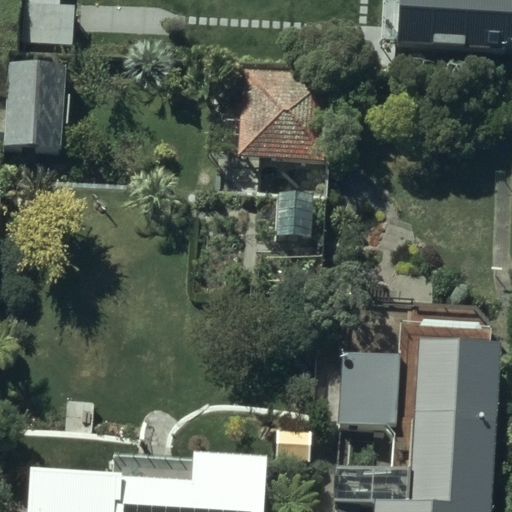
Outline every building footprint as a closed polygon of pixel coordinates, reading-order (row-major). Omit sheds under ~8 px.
[(75,0),(20,0),(18,48),(73,51),(75,0)] [(511,0),(388,0),(386,59),(511,64),(511,0)] [(62,71),(0,70),(0,155),(61,156),(62,71)] [(322,75),(234,75),(235,165),(323,165),(322,75)] [(41,331),(0,329),(0,464),(51,467),(52,442),(167,447),(171,351),(188,351),(188,332),(172,331),(173,278),(113,276),(112,314),(42,312),(41,331)] [(403,366),(331,364),(330,433),(400,434),(398,482),(326,478),(324,510),(361,511),(477,511),(484,356),(403,353),(403,366)] [(184,468),(102,466),(101,495),(17,490),(15,511),(252,511),(253,473),(184,472),(184,468)]
